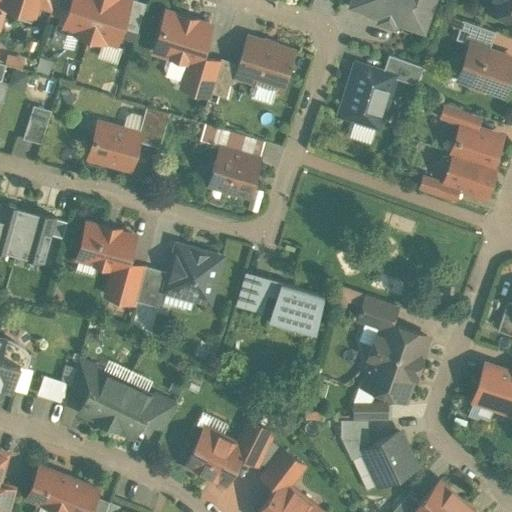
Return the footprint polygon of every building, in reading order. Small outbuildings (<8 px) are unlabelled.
[(0,0),(0,11),(3,12),(5,4),(34,13),(37,4),(38,0),(0,0)] [(38,0),(37,4),(52,8),(53,3),(54,0),(38,0)] [(71,0),(54,0),(53,3),(69,8),(71,0)] [(71,0),(69,8),(64,24),(75,28),(75,31),(89,36),(100,0),(71,0)] [(100,0),(89,36),(104,40),(105,38),(117,41),(122,25),(125,16),(129,0),(100,0)] [(146,2),(141,0),(129,0),(125,16),(140,21),(146,2)] [(370,0),(353,0),(352,5),(367,10),(370,0)] [(370,0),(367,10),(423,29),(432,0),(370,0)] [(511,0),(486,0),(486,1),(488,5),(487,7),(511,16),(511,0)] [(196,18),(181,13),(181,14),(166,10),(153,49),(190,61),(198,63),(201,53),(211,24),(196,19),(196,18)] [(140,21),(125,16),(122,25),(137,30),(140,21)] [(496,31),(462,19),(456,38),(469,43),(470,43),(489,49),(496,31)] [(295,49),(247,34),(238,62),(234,74),(282,89),(295,49)] [(511,57),(489,49),(470,43),(469,43),(458,77),(471,81),(470,84),(484,89),(485,86),(503,93),(511,67),(511,57)] [(220,59),(201,53),(198,63),(190,61),(182,85),(209,94),(210,90),(215,75),(220,59)] [(423,66),(389,54),(383,71),(395,75),(394,76),(416,84),(423,66)] [(238,62),(221,56),(220,59),(215,75),(232,81),(234,74),(238,62)] [(383,71),(356,62),(340,112),(379,124),(394,76),(395,75),(383,71)] [(232,81),(215,75),(210,90),(228,96),(232,81)] [(169,111),(146,104),(138,131),(140,132),(138,139),(160,145),(169,111)] [(480,114),(461,107),(457,120),(456,122),(461,123),(461,122),(475,127),(480,114)] [(48,116),(31,111),(23,136),(40,141),(48,116)] [(138,131),(98,120),(89,154),(130,166),(138,139),(140,132),(138,131)] [(253,135),(206,121),(201,138),(219,144),(248,152),(253,135)] [(475,127),(461,122),(461,123),(451,151),(454,152),(491,165),(492,164),(501,136),(475,127)] [(248,152),(219,144),(208,183),(249,195),(260,156),(248,152)] [(491,165),(454,152),(444,179),(444,180),(459,185),(484,194),(494,165),(492,164),(491,165)] [(459,185),(444,180),(444,179),(422,172),(417,186),(454,198),(459,185)] [(66,219),(0,201),(0,245),(43,258),(51,233),(62,236),(66,219)] [(119,227),(103,223),(102,225),(87,221),(78,255),(113,265),(124,268),(126,260),(134,233),(119,229),(119,227)] [(220,255),(178,243),(170,270),(166,286),(167,286),(208,298),(220,255)] [(124,268),(113,265),(106,292),(134,300),(135,298),(144,265),(126,260),(124,268)] [(170,270),(145,263),(144,265),(135,298),(162,305),(167,286),(166,286),(170,270)] [(271,276),(245,269),(239,291),(266,298),(267,293),(268,289),(271,276)] [(324,291),(271,276),(268,289),(279,292),(273,313),(313,325),(322,292),(324,292),(324,291)] [(266,298),(239,291),(236,302),(263,309),(266,298)] [(397,302),(367,292),(358,316),(383,326),(386,320),(390,321),(397,302)] [(511,301),(507,300),(497,329),(511,334),(511,332),(511,301)] [(390,321),(386,320),(383,326),(380,335),(378,334),(374,336),(369,352),(371,356),(372,356),(373,356),(385,360),(398,354),(403,366),(412,362),(412,361),(419,363),(421,357),(420,355),(427,334),(390,321)] [(0,386),(12,390),(19,364),(20,362),(0,356),(6,337),(6,336),(3,336),(2,339),(0,338),(0,386)] [(6,336),(6,337),(0,356),(20,362),(19,364),(27,366),(31,352),(29,351),(26,348),(22,345),(17,342),(12,339),(6,336)] [(398,354),(385,360),(373,356),(372,356),(363,384),(371,387),(373,392),(381,394),(386,392),(404,398),(413,375),(415,373),(419,363),(412,361),(412,362),(403,366),(398,354)] [(100,366),(79,356),(71,383),(88,391),(98,369),(100,366)] [(511,370),(485,361),(473,397),(511,410),(511,370)] [(126,382),(98,369),(88,391),(80,409),(107,422),(126,382)] [(126,382),(107,422),(134,435),(143,417),(153,395),(126,382)] [(176,401),(154,391),(153,395),(143,417),(164,427),(176,401)] [(368,419),(387,419),(387,402),(354,402),(354,419),(368,419)] [(272,430),(249,419),(237,442),(243,445),(239,454),(256,462),(272,430)] [(354,419),(340,419),(340,434),(351,457),(364,451),(362,447),(372,442),(368,434),(368,419),(354,419)] [(237,442),(205,426),(187,462),(225,481),(239,454),(243,445),(237,442)] [(372,442),(362,447),(364,451),(379,482),(382,480),(387,482),(394,479),(396,474),(416,464),(399,429),(372,442)] [(304,464),(282,447),(261,475),(276,487),(282,480),(288,485),(304,464)] [(70,511),(83,481),(40,464),(28,495),(69,511),(70,511)] [(439,479),(419,502),(409,511),(444,511),(459,497),(439,479)] [(288,485),(282,480),(276,487),(257,511),(323,511),(288,485)] [(83,481),(70,511),(87,511),(95,494),(98,487),(83,481)] [(9,511),(16,488),(0,483),(0,511),(9,511)] [(389,511),(409,511),(419,502),(408,492),(389,511)] [(95,494),(87,511),(104,511),(109,500),(95,494)] [(475,511),(459,497),(444,511),(475,511)]
